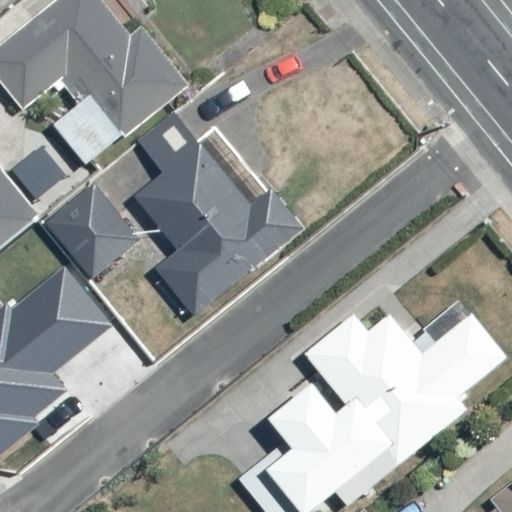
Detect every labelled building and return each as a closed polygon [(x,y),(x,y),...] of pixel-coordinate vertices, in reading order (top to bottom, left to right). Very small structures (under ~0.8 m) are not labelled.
[(0,71),(31,111),(44,101),(66,84),(81,104),(60,121),(94,165),(196,86),(148,24),(136,33),(109,0),(66,0),(0,51),(0,71)] [(280,187),(274,191),(225,130),(210,142),(185,110),(146,141),(171,172),(145,193),(189,248),(167,266),(205,313),(312,227),(280,187)] [(0,252),(46,216),(2,161),(0,162),(0,252)] [(145,238),(96,179),(49,217),(98,277),(145,238)] [(318,356),(336,379),(289,416),(314,447),(286,469),(319,511),(326,511),(409,447),(414,453),(442,432),(435,424),(511,363),(511,349),(471,298),(441,321),(420,338),(390,300),(318,356)] [(511,511),(511,490),(498,501),(505,511),(511,511)]
